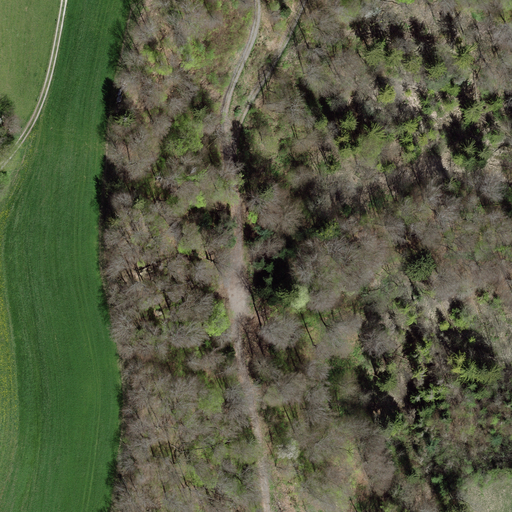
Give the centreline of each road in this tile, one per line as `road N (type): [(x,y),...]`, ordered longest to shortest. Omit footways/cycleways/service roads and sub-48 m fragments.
road 1 (track): [(256,0),(257,22),(222,113),(239,224),(240,353),(268,511)]
road 2 (track): [(230,158),(246,104),(304,0)]
road 3 (track): [(302,154),(301,105),(324,28),(323,0)]
